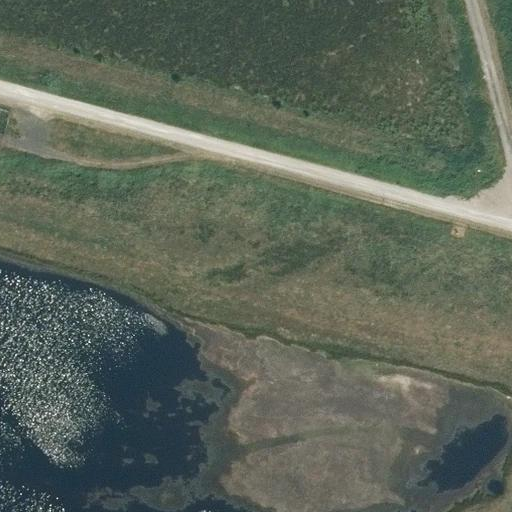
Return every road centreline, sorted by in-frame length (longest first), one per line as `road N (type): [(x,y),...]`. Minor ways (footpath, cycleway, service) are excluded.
road 1 (track): [(0,87),(511,224)]
road 2 (track): [(205,142),(146,162),(102,164),(0,141)]
road 3 (track): [(511,147),(474,0)]
